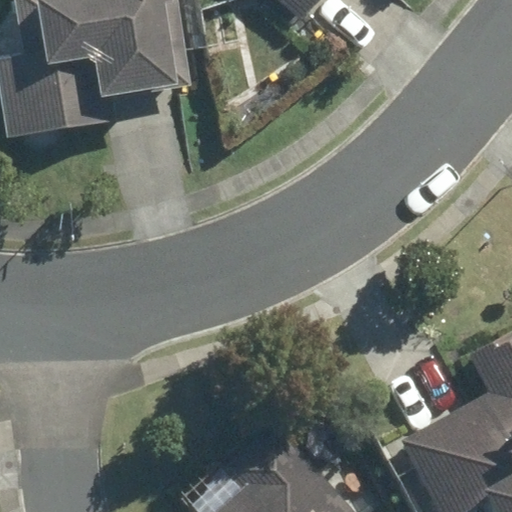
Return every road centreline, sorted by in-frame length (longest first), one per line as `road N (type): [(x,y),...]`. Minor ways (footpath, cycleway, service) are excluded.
road 1 (residential): [(50,312),(163,295),(264,262),(342,221),(420,153),(511,37)]
road 2 (residential): [(72,511),(50,312)]
